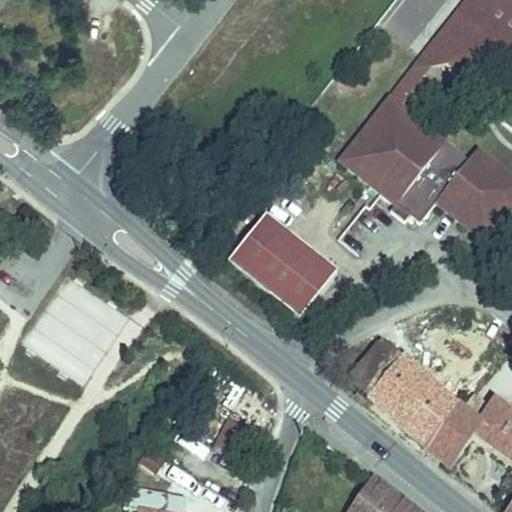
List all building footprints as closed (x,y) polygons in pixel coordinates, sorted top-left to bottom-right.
[(448,63),(498,0),(466,0),(389,97),(383,106),(438,149),(444,141),(408,113),(448,63)] [(511,0),(498,0),(448,63),(477,87),(494,66),(504,73),(495,85),(511,98),(511,104),(498,121),(511,131),(511,0)] [(511,200),(511,176),(477,149),(468,160),(444,141),(438,149),(383,106),(339,160),(395,204),(390,210),(404,222),(409,215),(419,223),(436,202),(481,238),(511,200)] [(337,277),(265,220),(228,268),(300,324),(337,277)] [(379,401),(377,405),(461,472),(487,439),(511,457),(511,406),(510,406),(494,425),(416,359),(414,362),(392,346),(361,386),(379,401)] [(230,418),(209,446),(235,465),(256,436),(230,418)] [(409,511),(415,503),(375,469),(344,511),(409,511)] [(166,491),(129,486),(126,507),(138,509),(137,511),(164,511),(163,511),(166,491)] [(179,511),(182,494),(166,491),(163,511),(164,511),(179,511)] [(425,511),(415,503),(409,511),(425,511)]
